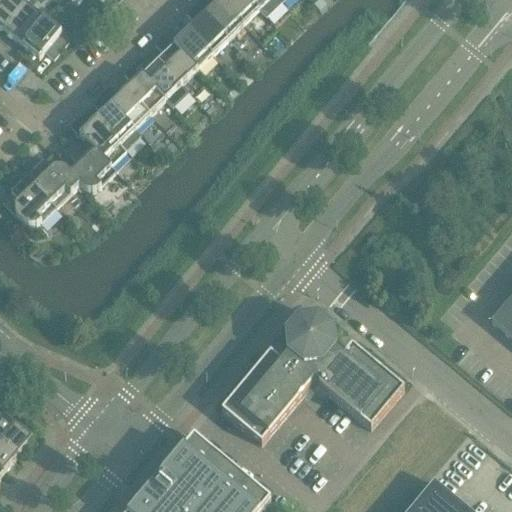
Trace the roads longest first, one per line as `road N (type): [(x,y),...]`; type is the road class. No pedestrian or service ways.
road 1 (tertiary): [(303,266),(511,10)]
road 2 (tertiary): [(463,0),(265,234)]
road 3 (residential): [(511,440),(303,266)]
road 4 (tertiary): [(135,460),(303,266)]
road 5 (tertiary): [(265,234),(102,432)]
road 6 (residential): [(39,119),(66,114),(177,0)]
road 7 (residential): [(102,432),(0,345)]
